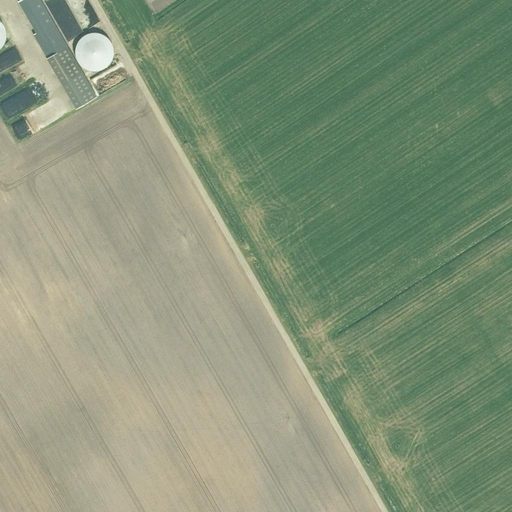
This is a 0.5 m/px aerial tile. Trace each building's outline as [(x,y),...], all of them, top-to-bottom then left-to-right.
[(97,96),(83,71),(41,0),(19,0),(37,32),(34,34),(77,108),(97,96)] [(76,48),(75,51),(76,55),(77,58),(78,61),(81,64),(83,66),(86,68),(89,70),(93,70),(96,70),(100,70),(103,68),(106,66),(109,64),(111,61),(112,58),(113,55),(114,51),(113,48),(112,44),(111,41),(109,38),(106,36),(103,34),(100,33),(96,32),(93,32),(89,33),(86,34),(83,36),(80,38),(78,41),(77,44),(76,48)] [(0,73),(19,62),(12,52),(0,59),(0,73)] [(20,75),(5,85),(11,95),(37,78),(29,65),(18,72),(20,75)] [(43,81),(2,102),(12,120),(56,97),(48,81),(44,83),(43,81)] [(40,133),(34,120),(27,123),(25,119),(15,124),(23,141),(40,133)]
